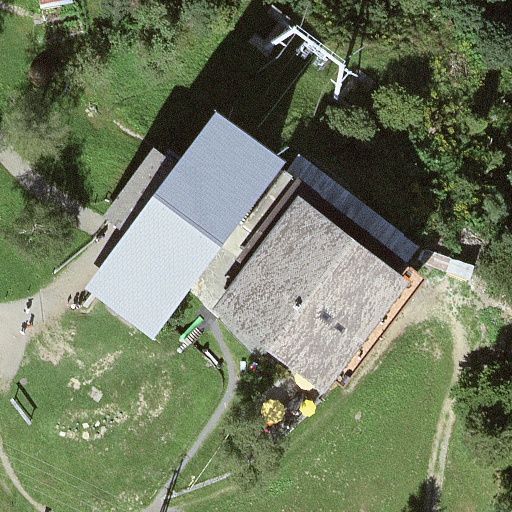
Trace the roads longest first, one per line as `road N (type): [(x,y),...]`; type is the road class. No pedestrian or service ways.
road 1 (track): [(165,511),(275,463),(428,305),(446,314),(460,344),(432,511)]
road 2 (track): [(7,323),(31,316),(75,281),(113,230)]
